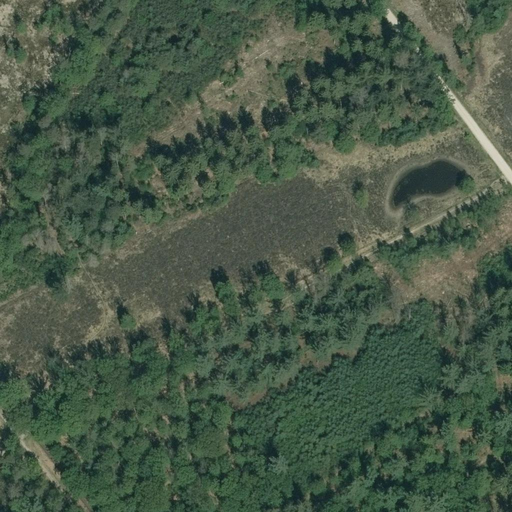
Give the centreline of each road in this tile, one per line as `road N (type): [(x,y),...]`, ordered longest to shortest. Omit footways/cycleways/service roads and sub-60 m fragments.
road 1 (track): [(511,177),(60,414)]
road 2 (unclassified): [(379,0),(511,176)]
